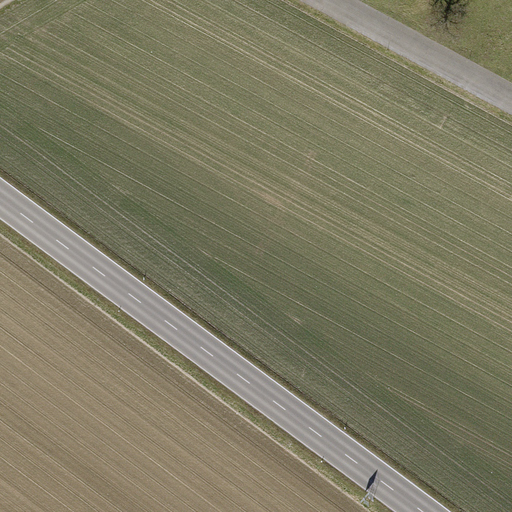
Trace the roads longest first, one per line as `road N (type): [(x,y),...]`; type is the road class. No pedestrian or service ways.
road 1 (primary): [(0,196),(424,511)]
road 2 (residential): [(511,100),(325,0)]
